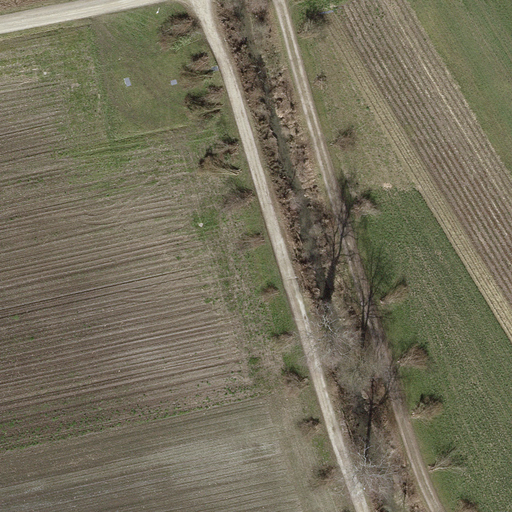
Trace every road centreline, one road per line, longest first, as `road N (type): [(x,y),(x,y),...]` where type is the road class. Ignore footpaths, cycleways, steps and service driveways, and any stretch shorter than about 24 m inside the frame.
road 1 (track): [(202,0),(368,511)]
road 2 (track): [(280,0),(437,511)]
road 3 (track): [(0,25),(129,0)]
